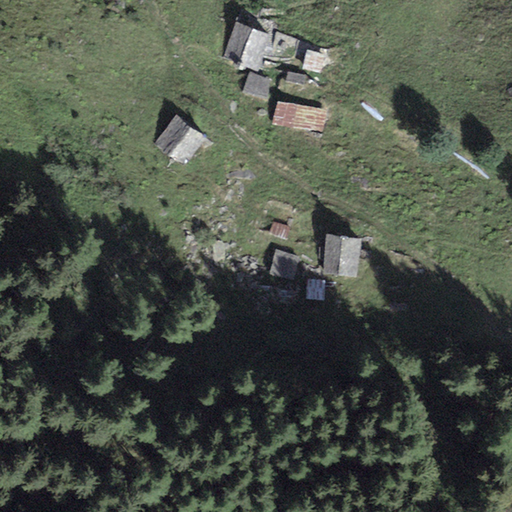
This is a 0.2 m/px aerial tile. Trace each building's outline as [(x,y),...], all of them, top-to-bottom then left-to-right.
[(270,33),(236,21),(223,60),(258,71),(270,33)] [(319,74),(325,54),(307,49),(302,69),(319,74)] [(275,81),(248,74),(243,92),(269,100),(275,81)] [(327,110),(278,100),(273,125),(322,134),(327,110)] [(205,136),(175,115),(153,145),(182,166),(205,136)] [(355,275),(361,237),(323,231),(317,269),(355,275)] [(324,281),(307,280),(306,299),(323,300),(324,281)]
